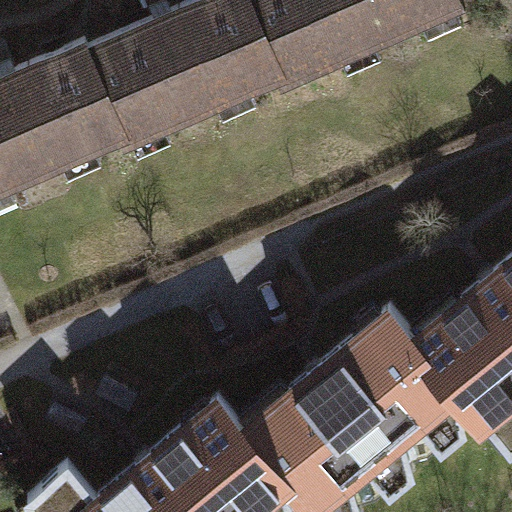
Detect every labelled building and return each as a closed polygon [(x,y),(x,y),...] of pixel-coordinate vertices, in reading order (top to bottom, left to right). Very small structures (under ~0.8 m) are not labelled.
[(280,66),(250,0),(185,0),(90,42),(86,44),(122,127),(119,128),(122,135),(131,131),(130,129),(163,115),(164,116),(215,94),(215,92),(248,78),(249,79),(277,67),(280,66)] [(250,0),(280,66),(277,67),(280,74),(340,48),(339,46),(373,31),(373,33),(421,12),(420,11),(444,0),(250,0)] [(122,127),(86,44),(90,42),(87,34),(0,72),(0,177),(8,174),(9,176),(61,153),(60,151),(93,137),(94,139),(119,128),(122,127)] [(511,252),(412,334),(452,384),(474,411),(511,379),(511,252)] [(281,478),(303,505),(452,384),(412,334),(389,306),(239,427),(281,478)] [(70,511),(70,510),(67,511),(238,511),(281,478),(239,427),(217,400),(79,511),(70,511)]
